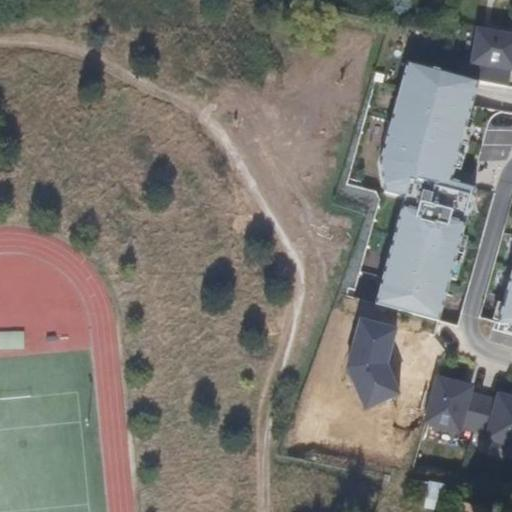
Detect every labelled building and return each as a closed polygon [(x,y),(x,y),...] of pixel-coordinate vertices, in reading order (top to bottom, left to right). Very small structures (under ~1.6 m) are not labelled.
[(511,26),(478,20),(470,59),(511,67),(511,26)] [(441,316),(477,182),(456,176),(483,74),(410,54),(379,164),(383,191),(405,197),(377,299),(441,316)] [(511,253),(494,319),(511,323),(511,253)] [(471,384),(432,375),(420,425),(460,434),(471,384)] [(511,444),(511,393),(484,387),(472,438),(511,447),(511,444)] [(278,450),(298,457),(303,442),(283,436),(278,450)]
